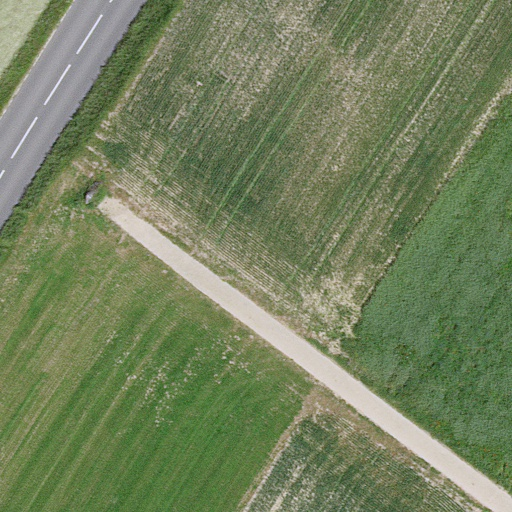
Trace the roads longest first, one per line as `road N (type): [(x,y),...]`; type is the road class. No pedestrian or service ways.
road 1 (track): [(148,231),(511,508)]
road 2 (secondary): [(0,189),(118,0)]
